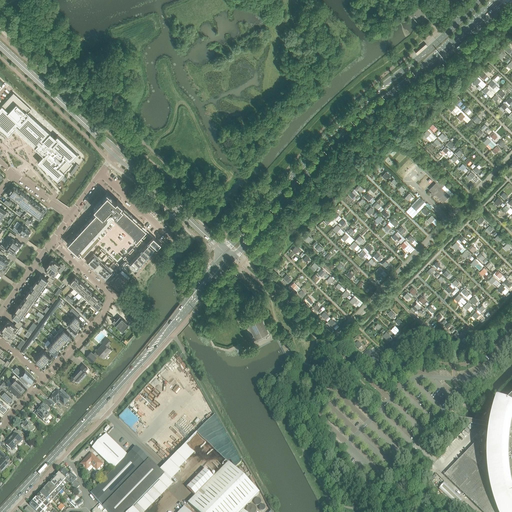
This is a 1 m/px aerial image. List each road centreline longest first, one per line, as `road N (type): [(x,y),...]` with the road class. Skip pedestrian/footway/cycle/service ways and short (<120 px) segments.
road 1 (primary): [(232,258),(341,139),(502,0)]
road 2 (primary): [(478,0),(343,121),(224,252)]
road 3 (primary): [(1,511),(206,283)]
road 4 (unknown): [(178,186),(50,56),(0,28)]
road 5 (residential): [(44,379),(102,316),(110,294),(51,241)]
road 6 (unknown): [(334,336),(263,274),(284,253)]
road 7 (unclassified): [(368,422),(418,377),(471,380)]
